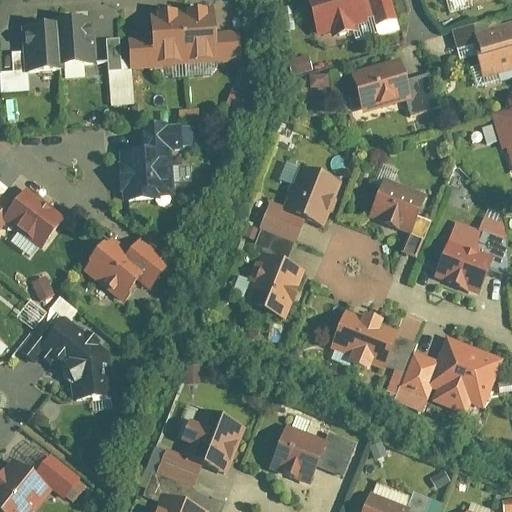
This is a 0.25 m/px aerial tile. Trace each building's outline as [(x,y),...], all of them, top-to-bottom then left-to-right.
[(311,0),(322,36),(371,23),(365,0),(311,0)] [(396,0),(373,0),(380,25),(402,19),(396,0)] [(156,39),(158,64),(221,59),(220,34),(218,8),(154,13),(156,39)] [(101,64),(98,20),(61,23),(61,28),(64,66),(101,64)] [(485,77),(511,70),(511,24),(475,34),(485,77)] [(64,66),(61,28),(28,30),(29,52),(31,74),(65,71),(64,66)] [(243,32),(220,34),(221,59),(222,65),(246,63),(243,32)] [(158,64),(156,39),(132,41),(134,70),(158,68),(158,64)] [(126,71),(124,41),(111,42),(113,72),(126,71)] [(17,75),(31,74),(29,52),(16,53),(17,75)] [(306,59),(289,64),(293,78),(310,73),(306,59)] [(367,110),(416,98),(412,81),(407,60),(357,73),(367,110)] [(126,71),(113,72),(115,109),(137,108),(134,70),(126,71)] [(435,76),(412,81),(416,98),(420,114),(443,109),(435,76)] [(228,113),(245,113),(246,93),(229,92),(228,113)] [(511,112),(495,117),(506,154),(511,151),(511,112)] [(141,128),(143,153),(174,151),(187,150),(186,125),(141,128)] [(492,128),(481,130),(484,148),(495,146),(492,128)] [(123,154),(126,204),(177,201),(174,151),(143,153),(123,154)] [(303,167),(286,211),(310,221),(329,228),(346,183),(303,167)] [(0,206),(6,199),(13,190),(2,181),(0,183),(0,206)] [(389,181),(374,220),(416,236),(423,218),(431,197),(389,181)] [(70,220),(32,190),(17,208),(7,221),(45,251),(70,220)] [(0,229),(7,221),(17,208),(6,199),(0,206),(0,229)] [(273,206),(263,233),(296,246),(300,247),(310,221),(286,211),(273,206)] [(423,218),(416,236),(428,241),(435,223),(423,218)] [(460,224),(438,280),(483,296),(494,269),(498,259),(481,252),(488,234),(460,224)] [(266,256),(288,265),(296,246),(263,233),(256,252),(266,256)] [(488,234),(481,252),(498,259),(494,269),(511,276),(511,258),(511,243),(488,234)] [(14,237),(9,246),(30,261),(36,253),(14,237)] [(113,237),(85,272),(125,304),(153,269),(133,253),(113,237)] [(146,237),(133,253),(153,269),(165,278),(178,262),(146,237)] [(247,305),(290,322),(309,273),(288,265),(266,256),(247,305)] [(391,367),(402,338),(403,334),(384,327),(387,321),(368,314),(365,321),(349,315),(335,349),(354,356),(351,364),(374,373),(377,366),(389,371),(391,367)] [(60,334),(42,356),(74,381),(76,404),(120,398),(112,351),(72,319),(60,334)] [(42,356),(60,334),(46,324),(23,352),(37,363),(42,356)] [(391,367),(411,375),(419,355),(422,346),(402,338),(391,367)] [(487,412),(508,362),(453,338),(442,364),(431,390),(439,393),(435,403),(469,417),(474,406),(487,412)] [(431,390),(442,364),(419,355),(411,375),(404,392),(427,401),(431,390)] [(205,467),(233,478),(252,430),(203,410),(184,459),(205,467)] [(288,427),(272,470),(314,486),(321,468),(331,443),(288,427)] [(331,443),(321,468),(347,478),(360,446),(334,436),(331,443)] [(196,490),(205,467),(184,459),(169,453),(160,476),(196,490)] [(55,456),(38,477),(56,491),(70,502),(87,481),(55,456)] [(38,477),(16,460),(0,479),(0,511),(1,511),(38,511),(56,491),(38,477)] [(435,480),(440,490),(454,483),(449,473),(435,480)] [(372,495),(365,511),(412,511),(413,511),(372,495)] [(413,511),(412,511),(430,511),(434,502),(419,496),(413,511)] [(162,511),(207,511),(168,497),(162,511)]
